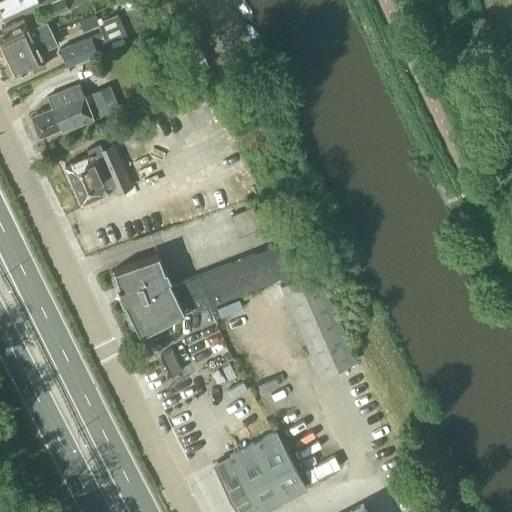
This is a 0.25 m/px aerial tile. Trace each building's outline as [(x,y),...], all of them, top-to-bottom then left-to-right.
[(0,0),(0,8),(4,16),(37,0),(0,0)] [(65,0),(51,0),(41,5),(46,17),(69,6),(65,0)] [(99,23),(95,13),(79,20),(84,30),(98,24),(99,23)] [(0,33),(0,48),(2,54),(33,39),(34,41),(52,32),(47,19),(28,28),(23,17),(2,27),(4,31),(0,33)] [(68,65),(110,47),(102,29),(60,47),(68,65)] [(57,42),(52,32),(34,41),(33,39),(2,54),(13,76),(33,67),(34,70),(45,64),(39,50),(57,42)] [(52,107),(31,116),(39,136),(60,127),(62,130),(93,117),(87,103),(92,100),(98,115),(119,107),(110,84),(83,95),(79,84),(48,97),(52,107)] [(166,127),(146,137),(155,156),(176,145),(166,127)] [(131,186),(118,156),(112,143),(102,148),(100,143),(88,148),(90,155),(66,165),(81,201),(113,187),(116,192),(131,186)] [(193,220),(254,198),(242,163),(180,184),(193,220)] [(129,200),(137,222),(182,205),(174,183),(129,200)] [(276,221),(268,200),(231,214),(240,236),(276,221)] [(183,312),(184,312),(184,311),(174,290),(184,286),(193,310),(299,272),(288,241),(266,249),(266,251),(201,275),(201,273),(200,274),(200,275),(172,285),(164,271),(158,253),(157,253),(157,254),(115,268),(114,268),(120,286),(121,286),(125,297),(123,298),(140,333),(141,332),(183,312)] [(357,359),(318,268),(281,284),(321,375),(357,359)] [(171,348),(161,353),(172,374),(182,369),(171,348)] [(213,463),(239,511),(256,511),(304,486),(274,430),(213,463)] [(366,511),(362,503),(344,511),(366,511)]
